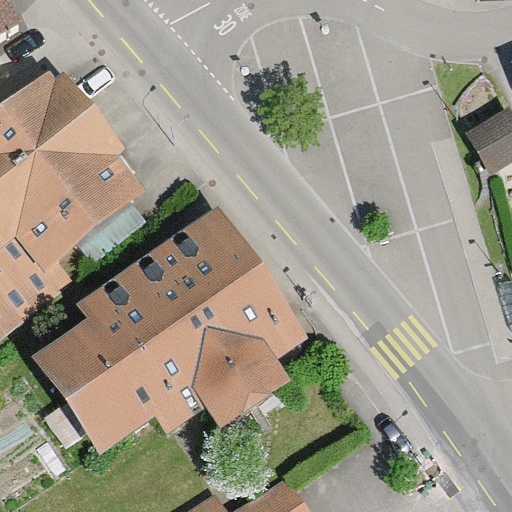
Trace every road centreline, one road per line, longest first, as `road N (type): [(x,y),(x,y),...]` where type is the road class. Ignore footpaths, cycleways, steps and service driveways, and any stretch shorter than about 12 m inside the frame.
road 1 (tertiary): [(146,39),(407,342),(511,486)]
road 2 (residential): [(366,0),(436,32),(511,26)]
